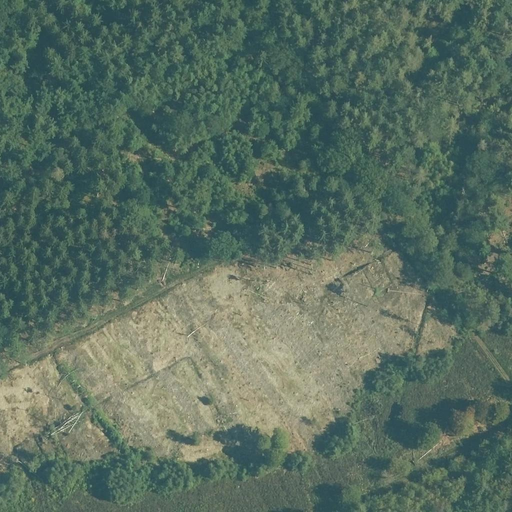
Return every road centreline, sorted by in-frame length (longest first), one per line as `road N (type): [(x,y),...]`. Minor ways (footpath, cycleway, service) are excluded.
road 1 (track): [(511,381),(227,0)]
road 2 (track): [(344,511),(511,424)]
